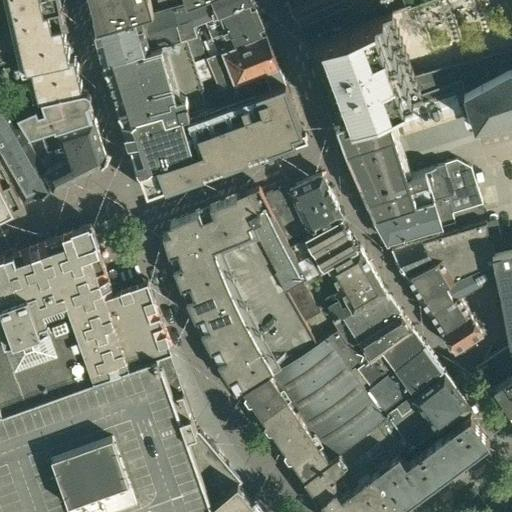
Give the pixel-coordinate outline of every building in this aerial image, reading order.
[(6,0),(16,43),(18,51),(22,50),(66,40),(63,25),(64,25),(60,9),(62,8),(59,0),(6,0)] [(150,0),(91,0),(93,4),(93,5),(92,5),(93,6),(93,7),(94,13),(94,14),(94,15),(96,25),(96,26),(97,27),(153,10),(150,0)] [(197,22),(207,18),(254,1),(253,0),(184,0),(173,4),(151,11),(96,27),(104,59),(144,47),(144,48),(183,37),(187,36),(200,33),(197,22)] [(153,0),(157,9),(164,6),(161,0),(153,0)] [(352,2),(351,0),(289,0),(297,16),(300,23),(352,2)] [(221,49),(267,32),(254,1),(207,18),(220,49),(221,49)] [(337,124),(390,104),(422,92),(415,73),(411,64),(392,12),(393,12),(392,10),(307,42),(326,95),(337,124)] [(280,65),(267,32),(221,49),(220,49),(207,54),(220,86),(280,65)] [(124,120),(163,109),(166,119),(185,113),(204,107),(211,104),(202,79),(203,78),(187,36),(144,48),(104,59),(105,61),(103,64),(105,70),(108,70),(108,71),(108,72),(109,72),(118,101),(117,102),(118,103),(121,113),(121,114),(122,114),(124,120)] [(42,99),(83,89),(75,55),(70,56),(66,40),(22,50),(18,51),(23,74),(28,73),(35,101),(39,100),(42,99)] [(511,45),(415,73),(422,92),(461,78),(465,90),(464,90),(465,92),(510,68),(511,66),(511,45)] [(220,86),(225,100),(226,101),(285,79),(280,65),(220,86)] [(511,66),(510,68),(465,92),(475,126),(511,117),(511,66)] [(148,191),(305,134),(285,79),(226,101),(225,100),(211,104),(204,107),(185,113),(197,150),(173,158),(140,169),(148,191)] [(37,137),(30,142),(0,89),(0,162),(22,202),(55,185),(45,167),(36,153),(43,148),(37,137)] [(56,129),(95,116),(90,101),(91,99),(92,97),(92,96),(91,94),(91,93),(90,92),(89,91),(87,90),(86,89),(85,89),(83,89),(42,99),(45,109),(44,109),(44,110),(39,111),(38,107),(37,108),(37,106),(18,114),(31,134),(55,126),(56,129)] [(400,134),(390,104),(337,124),(346,151),(374,216),(434,199),(477,186),(471,166),(457,158),(411,172),(400,134)] [(166,119),(163,109),(124,120),(124,122),(140,169),(173,158),(197,150),(185,113),(166,119)] [(102,162),(107,152),(106,152),(95,116),(56,129),(55,129),(64,158),(56,162),(45,167),(55,185),(102,162)] [(0,212),(22,202),(0,162),(0,212)] [(322,172),(320,173),(281,190),(280,186),(264,193),(290,240),(339,214),(342,212),(322,172)] [(182,286),(186,296),(195,316),(201,330),(211,348),(218,361),(229,379),(231,381),(237,377),(244,388),(316,339),(304,319),(285,287),(307,274),(259,184),(170,220),(174,229),(163,232),(169,251),(174,267),(182,286)] [(452,211),(467,207),(483,202),(480,194),(477,186),(434,199),(374,216),(388,241),(455,221),(452,211)] [(343,215),(342,212),(339,214),(290,240),(296,251),(303,266),(308,274),(327,263),(358,246),(341,216),(343,215)] [(392,247),(407,274),(441,253),(492,239),(487,220),(435,233),(392,247)] [(173,349),(148,279),(114,291),(103,260),(90,223),(0,254),(0,422),(37,409),(34,398),(170,350),(173,349)] [(460,292),(488,274),(497,267),(494,249),(511,244),(511,232),(492,239),(441,253),(407,274),(420,293),(430,310),(460,292)] [(511,244),(494,249),(497,267),(488,274),(500,282),(511,340),(511,244)] [(360,245),(358,246),(327,263),(346,294),(329,304),(337,316),(354,305),(355,307),(385,288),(375,270),(360,245)] [(320,309),(301,278),(286,287),(304,318),(320,309)] [(339,324),(357,354),(362,361),(412,324),(402,310),(386,289),(385,288),(355,307),(354,305),(337,316),(335,317),(338,321),(339,324)] [(430,310),(455,349),(483,331),(460,292),(430,310)] [(357,365),(371,382),(423,340),(412,324),(362,361),(357,365)] [(303,474),(304,476),(379,421),(386,415),(385,413),(384,413),(328,331),(316,339),(244,388),(304,474),(303,474)] [(386,408),(443,366),(423,340),(371,382),(367,385),(386,408)] [(511,343),(508,345),(476,365),(498,394),(500,393),(510,409),(511,409),(511,410),(511,343)] [(266,511),(236,477),(226,465),(229,463),(222,455),(211,441),(200,428),(198,429),(197,427),(194,418),(184,389),(170,350),(34,398),(37,409),(0,422),(0,511),(266,511)] [(389,413),(386,415),(379,421),(393,440),(398,436),(407,449),(437,428),(464,409),(466,397),(445,369),(413,394),(419,402),(402,413),(397,405),(387,412),(389,413)] [(478,448),(490,439),(471,414),(407,460),(426,486),(461,461),(478,448)] [(407,460),(393,440),(379,421),(304,476),(321,498),(322,497),(328,505),(333,511),(391,511),(405,502),(405,503),(406,503),(405,502),(406,502),(425,488),(426,488),(425,487),(426,486),(407,460)]
